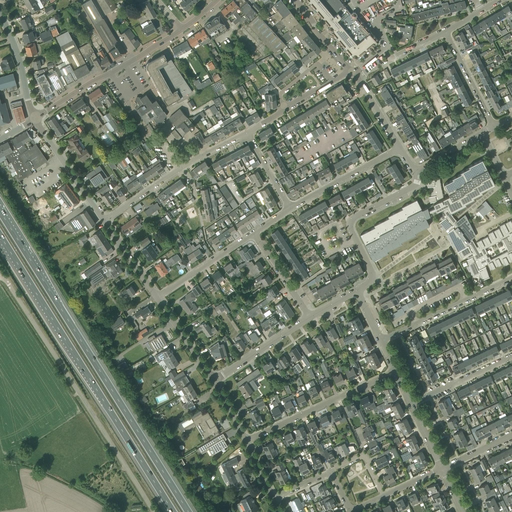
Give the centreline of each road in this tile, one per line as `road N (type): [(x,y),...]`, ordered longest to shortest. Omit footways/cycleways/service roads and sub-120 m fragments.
road 1 (motorway): [(188,511),(0,212)]
road 2 (motorway): [(0,236),(173,511)]
road 3 (unclassified): [(153,511),(3,276)]
road 4 (residential): [(35,121),(181,29)]
road 5 (residential): [(244,437),(395,368)]
road 6 (residential): [(359,290),(371,272),(349,221),(414,185),(415,174)]
road 7 (residential): [(383,341),(511,279)]
road 8 (residential): [(290,208),(399,148)]
road 9 (unclassified): [(103,221),(35,121)]
